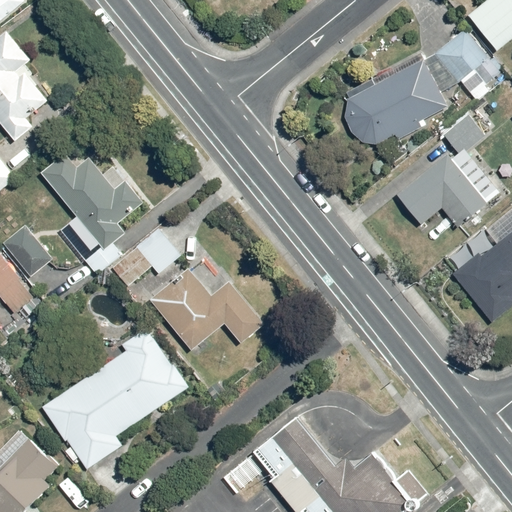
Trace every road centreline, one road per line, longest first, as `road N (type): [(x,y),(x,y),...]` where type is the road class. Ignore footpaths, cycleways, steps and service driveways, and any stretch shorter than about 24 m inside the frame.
road 1 (tertiary): [(219,114),(475,430)]
road 2 (residential): [(219,114),(359,0)]
road 3 (tertiary): [(125,0),(219,114)]
